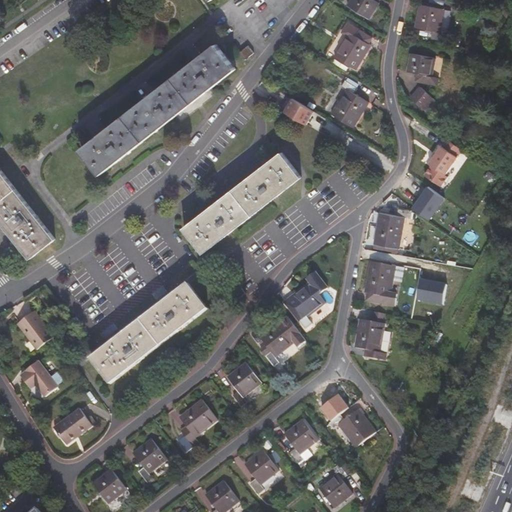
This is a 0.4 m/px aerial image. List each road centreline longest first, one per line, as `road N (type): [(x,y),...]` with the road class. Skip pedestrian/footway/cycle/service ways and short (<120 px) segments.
road 1 (residential): [(314,0),(164,183),(9,294)]
road 2 (residential): [(351,222),(293,265),(200,379),(61,484)]
road 3 (residential): [(335,356),(328,375),(149,511)]
road 4 (residential): [(399,0),(384,72),(400,169),(351,222)]
road 5 (residential): [(335,356),(396,429),(397,457),(369,511)]
road 6 (residential): [(351,222),(335,356)]
